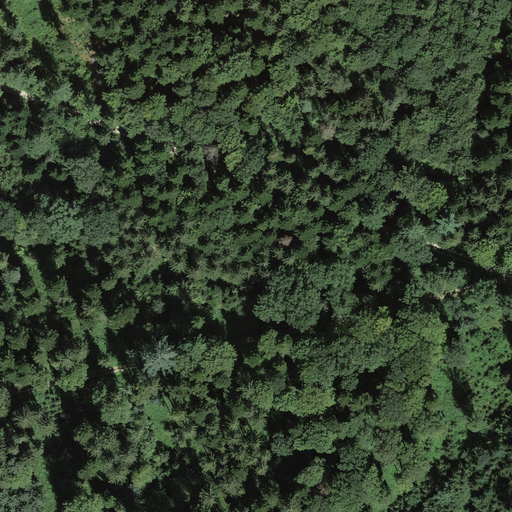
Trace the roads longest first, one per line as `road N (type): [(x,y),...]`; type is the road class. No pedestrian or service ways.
road 1 (track): [(511,274),(0,86)]
road 2 (track): [(511,279),(0,391)]
